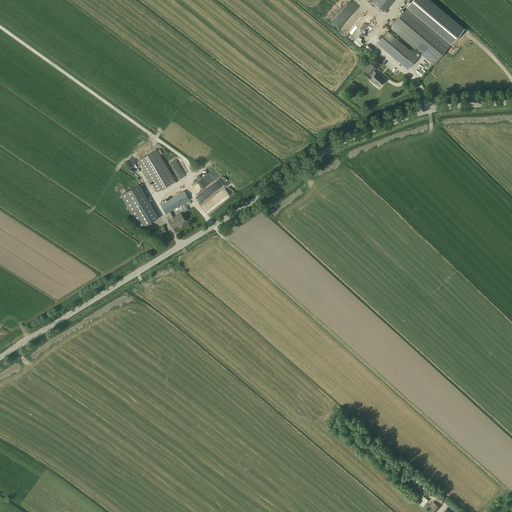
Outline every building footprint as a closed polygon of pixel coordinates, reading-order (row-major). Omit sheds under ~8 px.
[(373,0),(371,2),(383,12),(393,0),(373,0)] [(429,0),(412,0),(390,27),(434,64),(464,29),(429,0)] [(346,36),(365,12),(359,7),(339,31),(346,36)] [(387,31),(377,43),(408,69),(418,57),(387,31)] [(374,83),(379,86),(384,80),(376,73),(373,71),(376,68),(371,64),(365,70),(370,74),(373,76),(371,79),(371,80),(370,80),(374,83)] [(418,68),(422,72),(427,68),(423,64),(418,68)] [(156,149),(138,160),(157,192),(175,181),(160,155),(163,154),(160,150),(157,151),(156,149)] [(121,195),(129,208),(146,198),(139,185),(121,195)] [(170,212),(189,200),(184,191),(160,205),(166,214),(174,227),(185,221),(181,213),(173,218),(170,212)] [(156,214),(146,198),(129,208),(134,217),(138,214),(143,222),(156,214)] [(134,217),(140,228),(158,218),(156,214),(143,222),(138,214),(134,217)] [(441,494),(437,499),(442,504),(446,499),(441,494)] [(428,500),(425,497),(419,504),(422,507),(428,500)] [(431,508),(428,511),(434,511),(439,507),(435,504),(433,502),(430,506),(432,508),(431,508)]
